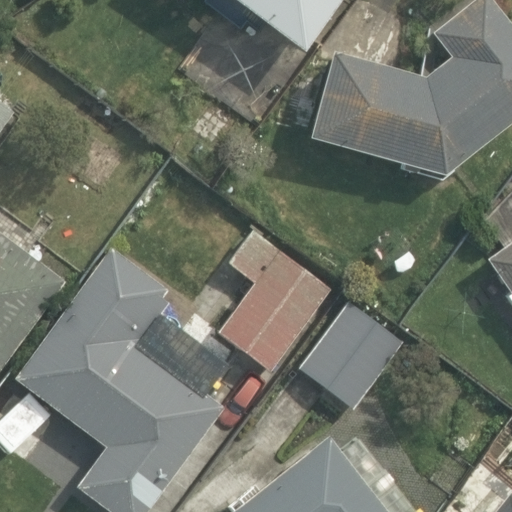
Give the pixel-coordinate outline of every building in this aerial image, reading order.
[(241,0),(304,47),(338,0),(241,0)] [(426,73),(332,47),(309,134),(445,173),(511,121),(511,21),(495,0),(472,0),(433,30),(451,53),(426,73)] [(0,131),(15,111),(0,100),(0,131)] [(0,369),(66,281),(0,230),(0,369)] [(511,240),(487,258),(510,290),(506,293),(511,302),(511,240)] [(104,446),(75,485),(111,511),(146,511),(225,407),(205,393),(229,363),(162,312),(170,302),(162,297),(169,289),(111,245),(14,376),(104,446)] [(270,372),(332,288),(280,248),(218,332),(270,372)] [(353,408),(404,341),(349,300),(299,366),(353,408)] [(329,433),(226,511),(417,511),(360,436),(341,449),(329,433)] [(511,511),(511,492),(494,511),(511,511)]
